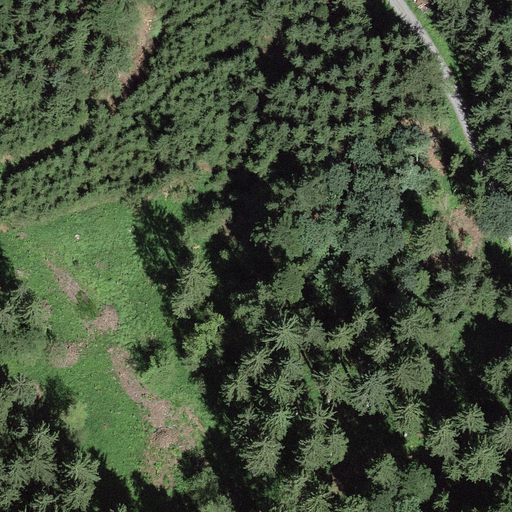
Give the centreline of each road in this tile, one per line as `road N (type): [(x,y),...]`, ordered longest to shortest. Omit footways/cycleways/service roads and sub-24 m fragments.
road 1 (track): [(248,511),(208,272),(158,105),(158,0)]
road 2 (track): [(393,0),(473,136),(511,235)]
